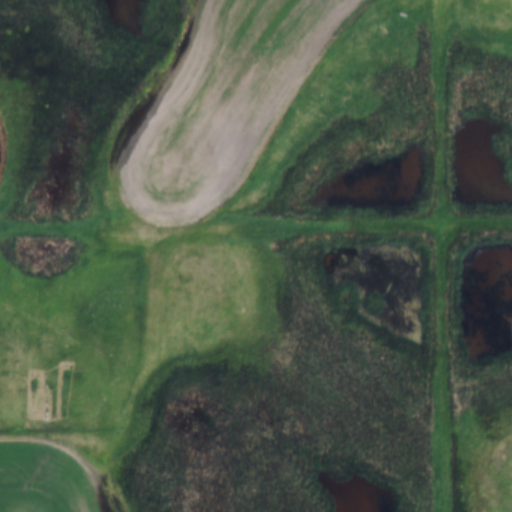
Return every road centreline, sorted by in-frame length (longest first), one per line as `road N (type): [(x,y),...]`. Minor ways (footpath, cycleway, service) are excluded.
road 1 (track): [(0,231),(511,231)]
road 2 (track): [(443,511),(445,231)]
